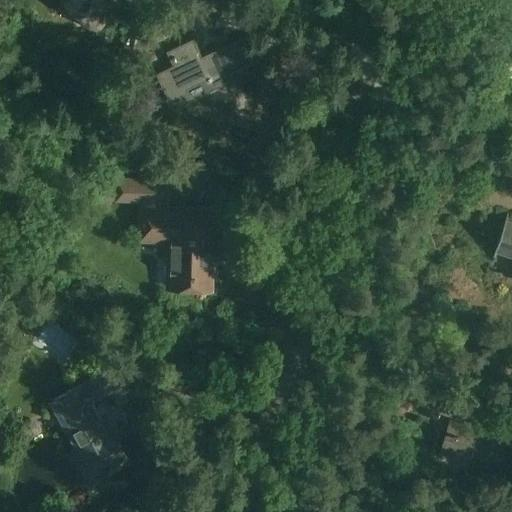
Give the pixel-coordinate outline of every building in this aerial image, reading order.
[(115,0),(73,0),(69,6),(100,30),(120,4),(115,0)] [(215,64),(221,76),(256,58),(244,35),(201,57),(207,68),(215,64)] [(207,68),(201,57),(192,40),(166,53),(173,66),(156,75),(169,100),(186,92),(184,88),(210,75),(206,68),(207,68)] [(191,288),(213,288),(213,270),(216,270),(216,255),(214,255),(214,236),(217,236),(217,229),(224,229),(224,207),(162,206),(162,202),(164,202),(164,180),(117,179),(117,197),(140,198),(140,237),(169,237),(169,253),(172,253),(172,288),(181,288),(181,289),(191,289),(191,288)] [(495,253),(511,258),(511,224),(505,222),(495,253)] [(75,451),(92,480),(130,458),(111,426),(103,431),(88,405),(111,391),(101,374),(52,403),(79,449),(75,451)] [(491,433),(451,421),(442,450),(475,461),(476,456),(500,463),(508,439),(511,440),(511,420),(497,416),(491,433)]
